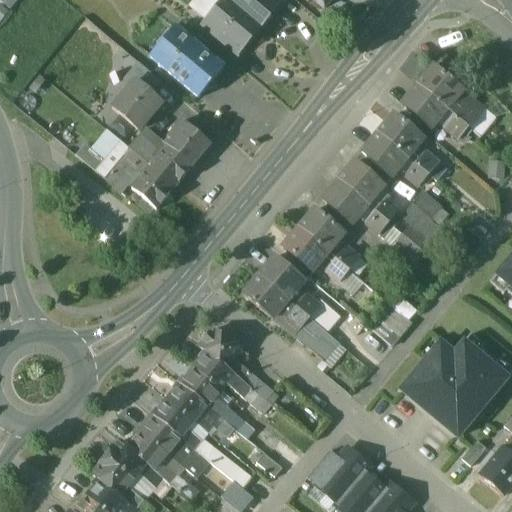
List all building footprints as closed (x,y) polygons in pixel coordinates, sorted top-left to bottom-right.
[(259,28),(226,0),(207,23),(220,34),(240,51),(242,49),(259,28)] [(272,0),(226,0),(259,28),(277,7),(279,5),(272,0)] [(287,0),(272,0),(279,5),(277,7),(280,9),(287,0)] [(332,0),(312,0),(324,10),(332,0)] [(174,30),(150,58),(199,100),(207,91),(216,90),(216,80),(223,71),(174,30)] [(240,51),(220,34),(211,45),(234,64),(244,52),(242,49),(240,51)] [(136,66),(118,51),(111,60),(128,75),(136,66)] [(160,83),(138,65),(128,77),(135,83),(136,82),(150,94),(160,83)] [(462,93),(432,68),(417,87),(447,112),(462,93)] [(135,83),(112,111),(137,133),(162,104),(150,94),(136,82),(135,83)] [(447,112),(417,87),(401,106),(431,131),(447,112)] [(477,118),(466,109),(472,102),(462,93),(447,112),(456,120),(467,129),(470,125),(477,118)] [(511,116),(511,114),(496,97),(485,108),(503,126),(511,116)] [(422,141),(392,116),(377,135),(406,160),(422,141)] [(467,129),(456,120),(446,132),(457,141),(463,134),(467,129)] [(172,143),(168,147),(166,149),(150,169),(174,189),(180,182),(195,164),(211,146),(182,122),(168,140),(172,143)] [(166,149),(145,131),(128,151),(129,151),(150,169),(166,149)] [(406,160),(377,135),(361,154),(391,179),(406,160)] [(128,151),(120,144),(111,154),(120,161),(122,159),(129,151),(128,151)] [(109,161),(95,150),(83,164),(97,175),(109,161)] [(150,169),(129,151),(122,159),(129,165),(143,177),(150,169)] [(437,166),(426,157),(416,168),(427,177),(431,173),(437,166)] [(129,165),(122,159),(120,161),(117,166),(124,171),(129,165)] [(382,189),(353,164),(337,183),(367,208),(382,189)] [(129,165),(124,171),(117,166),(111,172),(129,187),(128,188),(131,190),(143,177),(129,165)] [(416,168),(406,180),(417,189),(424,181),(427,177),(416,168)] [(174,189),(150,169),(143,177),(131,190),(156,211),(174,189)] [(129,187),(111,172),(104,181),(122,196),(128,188),(129,187)] [(367,208),(337,183),(321,202),(351,227),(359,218),(367,208)] [(441,210),(423,194),(412,207),(431,222),(432,222),(440,212),(441,210)] [(397,213),(386,204),(376,216),(391,228),(393,230),(398,224),(392,219),(397,213)] [(376,216),(367,208),(359,218),(368,226),(376,216)] [(345,236),(315,211),(299,229),(329,255),(345,236)] [(440,212),(432,222),(437,227),(446,217),(440,212)] [(387,225),(376,216),(368,226),(367,228),(377,236),(384,229),(387,225)] [(429,241),(414,228),(408,235),(423,248),(429,241)] [(329,255),(299,229),(283,248),(313,274),(321,265),(329,255)] [(408,235),(406,234),(399,242),(416,256),(423,248),(408,235)] [(359,260),(348,251),(338,263),(349,272),(353,267),(359,260)] [(329,255),(321,265),(330,272),(338,263),(329,255)] [(303,282),(273,256),(258,275),(288,300),(297,289),(303,282)] [(511,257),(492,282),(511,298),(511,257)] [(349,272),(338,263),(330,272),(329,274),(339,283),(349,272)] [(288,300),(258,275),(242,294),(272,319),(288,300)] [(419,313),(388,288),(380,297),(383,300),(409,322),(410,323),(419,313)] [(306,298),(297,289),(288,300),(297,308),(306,298)] [(340,317),(312,293),(308,298),(318,306),(308,318),(326,333),(340,317)] [(308,298),(307,297),(306,298),(297,308),(308,318),(318,306),(308,298)] [(288,300),(272,319),(292,337),(308,318),(297,308),(288,300)] [(409,322),(383,300),(373,312),(399,334),(409,322)] [(308,318),(292,337),(314,355),(330,336),(326,333),(308,318)] [(240,354),(213,332),(199,349),(206,355),(207,355),(226,371),(233,362),(240,354)] [(330,336),(314,355),(323,363),(339,344),(330,336)] [(446,340),(403,392),(457,437),(509,374),(463,336),(454,346),(446,340)] [(226,371),(207,355),(206,355),(193,371),(221,394),(226,387),(234,378),(226,371)] [(250,376),(233,362),(226,371),(234,378),(243,385),(250,376)] [(221,394),(193,371),(180,387),(208,410),(215,401),(221,394)] [(266,389),(250,376),(243,385),(251,391),(259,398),(266,389)] [(243,385),(234,378),(226,387),(243,401),(251,391),(243,385)] [(208,410),(180,387),(167,403),(194,426),(200,419),(208,410)] [(243,401),(257,412),(265,403),(259,398),(251,391),(243,401)] [(233,415),(215,401),(208,410),(225,424),(233,415)] [(194,426),(167,403),(154,419),(181,441),(189,432),(194,426)] [(225,424),(208,410),(200,419),(217,434),(225,424)] [(246,427),(233,415),(225,424),(239,436),(246,427)] [(511,415),(502,427),(511,435),(511,415)] [(181,441),(154,419),(141,435),(168,457),(173,451),(181,441)] [(206,446),(189,432),(181,441),(198,455),(206,446)] [(168,457),(141,435),(127,451),(146,467),(154,474),(162,464),(168,457)] [(511,443),(509,440),(501,449),(511,458),(511,457),(511,443)] [(198,455),(181,441),(173,451),(190,465),(198,455)] [(471,468),(485,452),(476,444),(462,461),(471,468)] [(146,467),(127,451),(119,445),(106,460),(133,483),(139,476),(146,467)] [(252,481),(214,452),(213,453),(206,446),(198,455),(222,476),(243,492),(252,481)] [(501,449),(477,478),(501,498),(511,484),(511,458),(501,449)] [(317,487),(339,506),(365,475),(370,470),(348,451),(339,461),(317,487)] [(317,487),(339,461),(330,454),(307,481),(315,488),(317,487)] [(222,476),(198,455),(190,465),(214,485),(222,476)] [(282,471),(263,456),(256,465),(275,480),(282,471)] [(133,483),(106,460),(93,476),(100,483),(120,499),(127,490),(133,483)] [(178,478),(162,464),(154,474),(163,481),(171,487),(178,478)] [(154,474),(146,467),(139,476),(156,490),(163,481),(154,474)] [(365,475),(339,506),(336,508),(340,511),(369,511),(386,493),(365,475)] [(187,486),(178,478),(171,487),(180,495),(187,486)] [(120,499),(100,483),(86,500),(100,511),(122,511),(128,506),(120,499)] [(407,511),(413,506),(391,487),(386,493),(369,511),(407,511)] [(137,511),(144,504),(127,490),(120,499),(128,506),(135,511),(137,511)] [(100,511),(86,500),(75,511),(100,511)]
